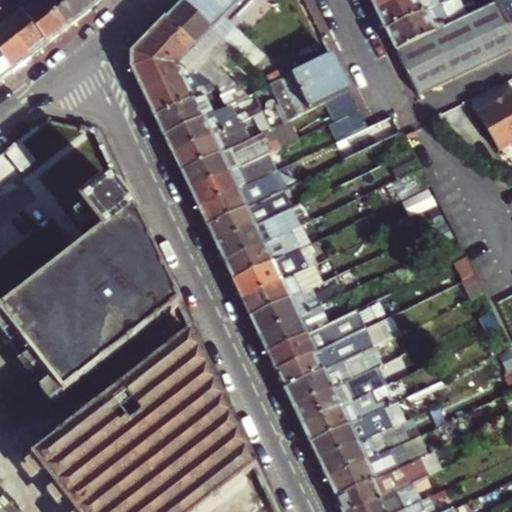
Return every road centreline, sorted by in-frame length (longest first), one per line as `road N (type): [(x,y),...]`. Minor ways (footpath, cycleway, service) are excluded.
road 1 (residential): [(86,55),(303,511)]
road 2 (residential): [(342,0),(420,143),(511,240)]
